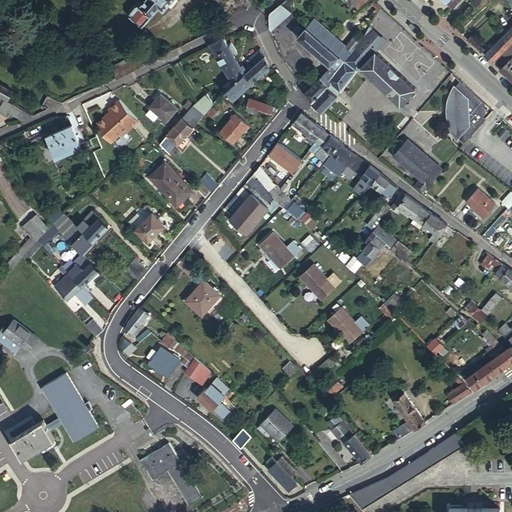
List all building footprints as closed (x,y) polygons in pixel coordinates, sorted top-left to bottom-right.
[(146,0),(143,4),(142,3),(141,5),(139,4),(138,4),(136,4),(132,9),(131,11),(134,14),(131,15),(143,26),(155,13),(153,12),(161,3),(165,8),(172,0),(146,0)] [(511,0),(509,0),(511,2),(511,26),(485,54),(493,61),(507,46),(511,41),(511,0)] [(271,28),(272,30),(292,14),(282,5),(270,16),(271,28)] [(316,17),(307,26),(313,31),(320,23),(321,21),(316,17)] [(338,52),(345,44),(320,23),(313,31),(338,52)] [(332,65),(307,92),(313,100),(323,109),(337,94),(328,85),(332,80),(342,89),(358,69),(345,58),(338,52),(313,31),(307,26),(299,37),(332,65)] [(227,45),(223,37),(210,44),(234,83),(249,70),(247,66),(245,67),(243,65),(241,66),(234,55),(237,53),(231,43),(227,45)] [(345,58),(358,69),(359,69),(361,66),(375,50),(362,38),(359,42),(351,51),(345,58)] [(351,51),(359,42),(354,38),(347,46),(346,47),(351,51)] [(347,46),(345,44),(338,52),(345,58),(351,51),(346,47),(347,46)] [(511,50),(507,46),(493,61),(511,78),(511,50)] [(265,54),(262,47),(249,58),(254,65),(265,54)] [(375,50),(361,66),(402,104),(417,87),(376,50),(375,50)] [(119,76),(144,63),(139,53),(136,54),(135,53),(118,61),(118,63),(113,65),(119,76)] [(254,65),(249,70),(234,83),(226,92),(234,99),(270,65),(265,54),(254,65)] [(464,83),(460,79),(457,82),(455,84),(454,86),(458,89),(464,83)] [(328,85),(337,94),(342,89),(332,80),(328,85)] [(0,94),(9,100),(15,91),(0,81),(0,94)] [(454,134),(457,137),(459,134),(467,140),(486,117),(483,115),(486,112),(485,107),(482,105),(485,102),(464,83),(458,89),(454,86),(450,94),(449,99),(448,107),(448,115),(449,123),(452,130),(454,134)] [(205,114),(206,113),(212,106),(214,104),(205,90),(193,104),(205,114)] [(146,107),(147,108),(155,115),(163,122),(175,109),(159,94),(146,107)] [(273,114),(280,106),(251,97),(246,111),(256,115),(258,110),(273,114)] [(139,120),(120,99),(109,109),(111,111),(109,113),(110,114),(107,116),(105,116),(98,122),(106,130),(104,132),(112,141),(121,133),(122,135),(139,120)] [(189,109),(182,117),(194,127),(205,114),(193,104),(189,109)] [(212,106),(206,113),(212,117),(218,111),(212,106)] [(155,115),(147,108),(142,114),(150,121),(155,115)] [(316,140),(325,128),(302,110),(293,122),(308,133),(304,138),(312,144),(314,143),(316,140)] [(235,112),(220,130),(233,141),(249,123),(235,112)] [(182,117),(160,143),(172,153),(194,127),(182,117)] [(73,126),(49,137),(59,159),(84,147),(73,126)] [(341,141),(325,128),(316,140),(331,152),(341,141)] [(459,134),(457,137),(459,140),(463,144),(467,140),(459,134)] [(414,185),(422,192),(442,169),(407,139),(402,145),(399,143),(395,147),(398,150),(393,154),(420,177),(414,185)] [(316,140),(314,143),(320,148),(314,156),(323,163),(331,152),(316,140)] [(356,153),(341,141),(331,152),(333,154),(341,160),(344,162),(347,165),(356,153)] [(356,171),(358,173),(367,162),(356,153),(347,165),(343,171),(351,177),(356,171)] [(337,166),(341,160),(333,154),(328,159),(337,166)] [(275,162),(267,156),(264,159),(272,166),(273,164),(275,162)] [(264,159),(260,165),(270,174),(276,167),(273,164),(272,166),(264,159)] [(165,161),(150,176),(178,205),(193,191),(165,161)] [(343,171),(347,165),(344,162),(337,170),(341,173),(343,171)] [(260,165),(255,171),(270,187),(276,180),(270,174),(260,165)] [(385,176),(371,165),(363,175),(353,188),(362,196),(372,182),(377,186),(385,176)] [(211,189),(217,183),(204,173),(199,179),(211,189)] [(389,195),(397,185),(385,176),(377,186),(389,195)] [(193,186),(205,197),(211,189),(199,179),(193,186)] [(283,182),(275,192),(288,204),(297,194),(283,182)] [(495,203),(477,189),(466,201),(484,216),(495,203)] [(269,205),(252,192),(232,217),(248,231),(269,205)] [(422,206),(403,192),(396,202),(415,216),(422,206)] [(511,201),(511,192),(503,201),(508,205),(511,201)] [(297,199),(291,204),(300,213),(305,207),(297,199)] [(378,216),(383,219),(392,206),(388,203),(378,216)] [(422,206),(415,216),(411,221),(414,224),(416,221),(422,225),(424,223),(435,231),(431,237),(435,240),(447,224),(422,206)] [(73,243),(81,252),(92,241),(91,240),(107,225),(93,211),(77,226),(83,233),(73,243)] [(153,212),(137,228),(150,240),(166,225),(153,212)] [(312,212),(306,219),(314,227),(320,220),(312,212)] [(45,233),(50,227),(37,213),(31,218),(45,233)] [(64,213),(54,223),(73,243),(83,233),(77,226),(64,213)] [(26,256),(39,240),(45,233),(31,218),(24,224),(34,235),(21,252),(26,256)] [(272,231),(259,243),(280,265),(300,248),(292,240),(286,245),(272,231)] [(385,240),(375,231),(357,254),(363,258),(369,263),(385,240)] [(45,233),(39,240),(44,243),(49,236),(45,233)] [(398,239),(393,247),(405,258),(411,250),(398,239)] [(21,252),(4,272),(10,276),(24,258),(26,256),(21,252)] [(73,260),(76,264),(85,256),(81,252),(73,260)] [(357,254),(349,266),(354,271),(363,258),(357,254)] [(69,271),(83,285),(99,270),(85,256),(76,264),(69,271)] [(127,268),(137,280),(146,269),(137,259),(127,268)] [(313,261),(299,274),(321,296),(341,278),(333,270),(327,276),(313,261)] [(511,285),(511,270),(502,263),(494,273),(511,285)] [(83,285),(69,271),(53,286),(67,300),(75,293),(85,304),(93,296),(83,285)] [(393,296),(400,303),(423,279),(416,273),(393,296)] [(205,277),(187,297),(203,312),(221,291),(205,277)] [(477,304),(471,310),(469,311),(480,321),(502,297),(496,291),(489,297),(485,294),(477,304)] [(250,312),(238,299),(233,304),(245,317),(250,312)] [(468,306),(471,310),(477,304),(473,301),(468,306)] [(151,311),(143,304),(133,316),(129,323),(131,324),(133,322),(138,326),(151,311)] [(341,306),(328,318),(349,340),(368,323),(361,316),(356,320),(341,306)] [(461,314),(461,315),(454,322),(459,328),(469,318),(461,314)] [(94,320),(89,326),(97,335),(103,329),(94,320)] [(20,345),(28,349),(38,333),(19,322),(15,328),(5,322),(0,330),(0,341),(16,352),(20,345)] [(126,327),(125,331),(134,339),(142,329),(138,326),(133,322),(131,324),(129,323),(126,327)] [(508,338),(511,334),(511,325),(510,328),(504,323),(498,329),(508,338)] [(487,339),(500,352),(504,349),(486,330),(482,334),(487,339)] [(170,346),(178,338),(171,331),(163,340),(170,346)] [(444,345),(437,337),(428,346),(435,353),(444,345)] [(496,355),(500,352),(487,339),(484,341),(488,346),(486,348),(490,353),(492,351),(496,355)] [(98,345),(92,340),(88,346),(94,350),(98,345)] [(130,342),(124,347),(130,353),(136,348),(135,346),(130,342)] [(190,367),(198,358),(183,343),(179,347),(189,357),(185,362),(190,367)] [(511,360),(511,344),(504,349),(500,352),(509,362),(511,360)] [(163,346),(152,358),(169,374),(180,361),(163,346)] [(499,370),(509,362),(500,352),(496,355),(490,359),(499,370)] [(331,353),(309,373),(317,383),(340,363),(331,353)] [(188,369),(193,373),(203,362),(198,358),(190,367),(188,369)] [(483,381),(499,370),(490,359),(475,369),(483,381)] [(289,361),(283,368),(289,374),(295,367),(289,361)] [(203,362),(193,373),(204,383),(213,372),(203,362)] [(467,375),(474,387),(483,381),(475,369),(467,375)] [(100,423),(69,371),(47,384),(65,414),(51,423),(47,417),(16,435),(27,454),(59,436),(53,427),(67,418),(78,436),(100,423)] [(334,374),(319,387),(328,398),(342,385),(334,374)] [(453,401),(471,389),(457,375),(454,378),(460,384),(447,393),(453,401)] [(206,388),(199,396),(223,418),(231,410),(219,399),(224,393),(223,392),(228,387),(218,377),(207,389),(206,388)] [(415,427),(426,420),(404,390),(394,397),(410,420),(415,427)] [(277,408),(262,422),(279,440),(294,426),(277,408)] [(331,428),(340,420),(335,414),(325,422),(331,428)] [(336,433),(345,425),(340,420),(331,428),(330,429),(341,442),(343,439),(336,433)] [(415,427),(410,420),(396,430),(401,436),(415,427)] [(347,444),(362,460),(371,454),(345,425),(336,433),(343,439),(347,444)] [(243,428),(233,439),(239,445),(249,436),(243,428)] [(371,482),(349,492),(361,507),(465,445),(457,430),(425,452),(388,475),(371,482)] [(171,439),(150,451),(162,470),(169,466),(190,500),(203,492),(183,458),(178,462),(172,452),(177,449),(171,439)] [(277,459),(272,454),(267,460),(272,465),(270,467),(289,488),(296,480),(290,473),(277,459)] [(277,459),(290,473),(295,469),(283,455),(277,459)]
